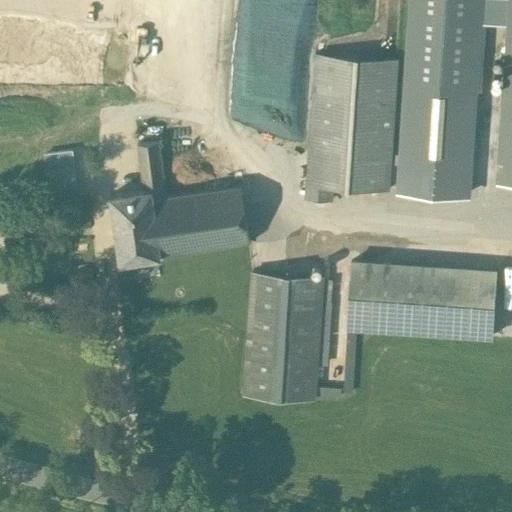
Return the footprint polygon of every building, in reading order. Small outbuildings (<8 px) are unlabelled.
[(511,0),(409,0),(396,189),(470,194),(483,20),(511,21),(511,0)] [(511,50),(503,178),(511,179),(511,50)] [(398,58),(316,52),(310,139),(330,140),(327,183),(333,184),(389,187),(391,165),(398,58)] [(502,56),(499,55),(496,56),(495,59),(495,62),(496,64),(499,65),(502,64),(503,61),(503,59),(502,56)] [(499,77),(495,78),(493,80),(493,83),(495,86),(497,87),(500,86),(502,84),(503,81),(501,78),(499,77)] [(156,118),(136,121),(144,188),(152,187),(154,198),(166,196),(156,118)] [(330,140),(310,139),(306,196),(332,198),(333,184),(327,183),(330,140)] [(166,196),(154,198),(161,253),(249,237),(240,182),(238,183),(166,196)] [(144,188),(111,192),(120,260),(155,254),(161,253),(154,198),(152,187),(144,188)] [(377,261),(351,259),(350,278),(347,325),(372,326),(377,261)] [(497,269),(377,261),(372,326),(493,334),(497,269)] [(320,263),(318,263),(316,263),(315,264),(313,265),(313,266),(313,268),(313,269),(313,271),(315,272),(317,273),(319,273),(320,272),(321,271),(322,270),(323,268),(323,266),(322,265),(321,264),(320,263)] [(323,275),(251,270),(243,391),(314,396),(323,275)]
